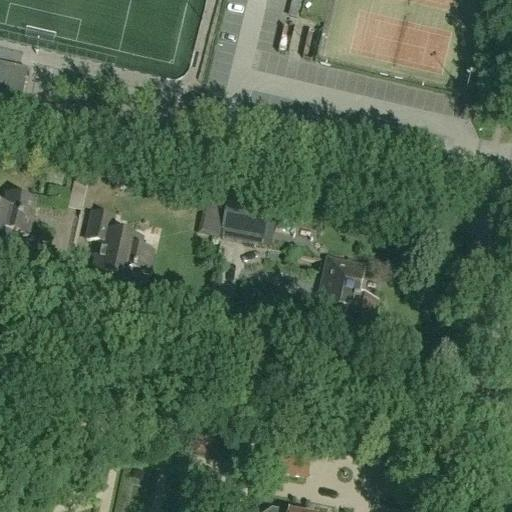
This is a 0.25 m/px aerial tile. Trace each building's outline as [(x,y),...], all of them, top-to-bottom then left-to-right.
[(0,115),(16,119),(27,72),(0,66),(0,115)] [(190,143),(192,133),(188,132),(185,133),(183,142),(190,143)] [(13,235),(27,238),(35,203),(6,197),(3,212),(0,211),(0,255),(8,258),(13,235)] [(221,232),(240,235),(245,211),(228,207),(225,207),(221,232)] [(269,216),(248,211),(245,228),(266,232),(269,216)] [(139,252),(141,242),(111,236),(114,221),(91,216),(85,242),(99,245),(92,276),(132,285),(135,274),(148,277),(153,255),(139,252)] [(365,271),(327,263),(316,310),(344,317),(341,331),(370,337),(378,303),(359,299),(365,271)] [(306,481),(311,459),(275,452),(270,474),(306,481)]
